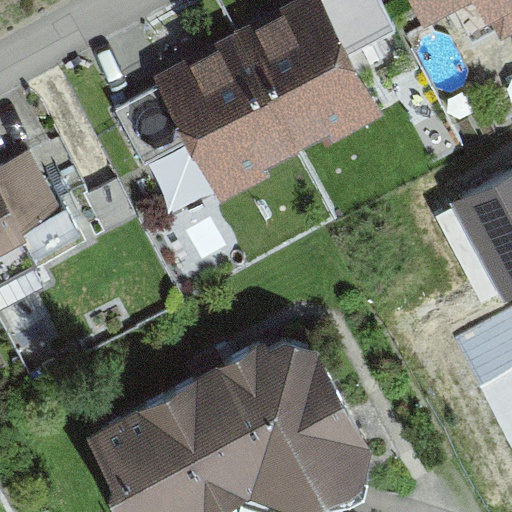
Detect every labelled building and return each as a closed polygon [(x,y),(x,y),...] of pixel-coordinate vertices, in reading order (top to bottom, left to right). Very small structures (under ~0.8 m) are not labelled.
[(188,142),(220,203),(271,176),(266,168),(332,133),(336,141),(385,115),(352,53),(397,29),(381,0),(300,0),(154,78),(159,86),(116,109),(146,165),(188,142)] [(511,0),(413,0),(425,22),(467,0),(476,0),(488,22),(493,20),(503,38),(511,32),(511,0)] [(0,167),(0,287),(39,267),(37,263),(80,240),(32,151),(0,167)] [(511,174),(462,201),(510,289),(511,287),(511,174)] [(264,342),(87,436),(115,489),(112,503),(116,511),(226,511),(253,498),(299,511),(310,511),(367,485),(373,446),(322,352),(289,340),(269,351),(264,342)]
